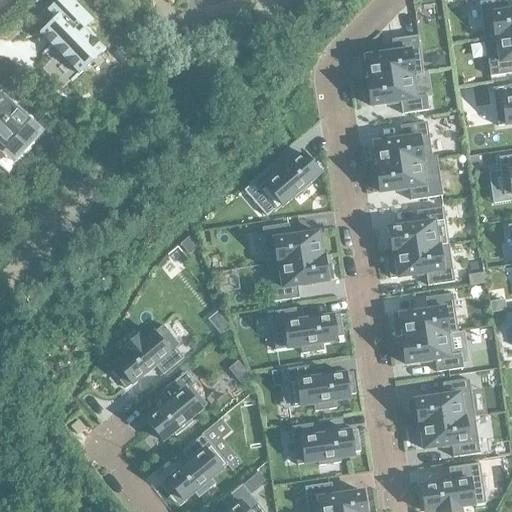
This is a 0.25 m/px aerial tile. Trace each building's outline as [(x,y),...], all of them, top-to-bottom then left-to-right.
[(40,35),(41,34),(78,72),(77,73),(78,74),(103,50),(102,49),(101,50),(80,28),(90,18),(72,0),(54,0),(44,11),(53,20),(39,33),(40,35)] [(505,0),(496,0),(479,3),(484,40),(511,35),(511,10),(507,11),(505,0)] [(511,35),(484,40),(490,76),(511,73),(511,35)] [(392,52),(357,58),(360,79),(367,78),(367,80),(411,76),(423,74),(417,36),(391,40),(392,52)] [(367,80),(366,81),(370,106),(400,102),(402,114),(428,110),(426,96),(415,97),(411,76),(367,80)] [(511,85),(492,89),(494,104),(501,103),(504,126),(511,124),(511,85)] [(0,140),(6,145),(29,120),(0,93),(0,140)] [(401,138),(372,143),(375,166),(431,159),(426,123),(400,126),(401,138)] [(271,164),(251,182),(276,210),(292,197),(295,200),(311,186),(308,183),(319,173),(301,154),(279,173),(271,164)] [(511,155),(498,158),(504,196),(511,194),(511,155)] [(375,166),(374,166),(379,193),(409,188),(410,201),(442,196),(436,158),(431,159),(375,166)] [(418,224),(388,228),(391,255),(393,254),(448,245),(442,208),(416,212),(418,224)] [(288,224),(261,228),(267,265),(322,256),(318,232),(290,237),(288,224)] [(187,239),(178,246),(187,257),(196,249),(187,239)] [(394,256),(387,257),(390,279),(425,273),(427,286),(454,282),(448,245),(393,254),(394,256)] [(322,256),(267,265),(272,302),(300,298),(299,286),(327,281),(323,256),(322,256)] [(427,311),(391,315),(395,337),(401,336),(402,339),(446,334),(457,332),(451,294),(425,298),(427,311)] [(275,324),(270,325),(275,350),(301,346),(302,354),(323,351),(322,343),(336,341),(335,338),(343,337),(339,314),(302,320),(300,308),(274,313),(275,324)] [(216,312),(207,320),(220,335),(229,327),(216,312)] [(117,368),(112,372),(125,389),(154,366),(162,375),(182,358),(174,349),(177,346),(162,326),(143,341),(138,336),(121,350),(125,355),(114,364),(117,368)] [(402,339),(401,339),(404,364),(434,360),(436,372),(462,368),(460,354),(449,355),(446,334),(402,339)] [(237,361),(227,369),(239,384),(249,376),(237,361)] [(313,366),(286,370),(292,407),(313,404),(314,411),(336,408),(334,401),(348,399),(348,395),(355,394),(352,372),(315,378),(313,366)] [(169,402),(145,421),(162,441),(173,432),(176,435),(192,422),(190,418),(206,405),(190,388),(195,384),(185,372),(161,392),(169,402)] [(443,396),(414,400),(418,426),(419,426),(474,417),(468,380),(442,383),(443,396)] [(474,417),(419,426),(423,450),(451,445),(453,457),(479,454),(474,417)] [(317,423),(291,427),(297,465),(318,462),(318,465),(339,462),(339,458),(353,456),(352,452),(360,451),(356,429),(319,435),(317,423)] [(189,461),(165,480),(182,501),(193,492),(198,497),(214,484),(209,479),(226,465),(203,435),(182,452),(189,461)] [(451,483),(421,487),(424,511),(428,511),(438,511),(460,511),(460,508),(485,504),(479,464),(448,469),(451,483)] [(329,484),(304,487),(307,511),(365,511),(362,491),(331,496),(329,484)] [(227,511),(226,511),(263,511),(241,485),(220,503),(227,511)]
